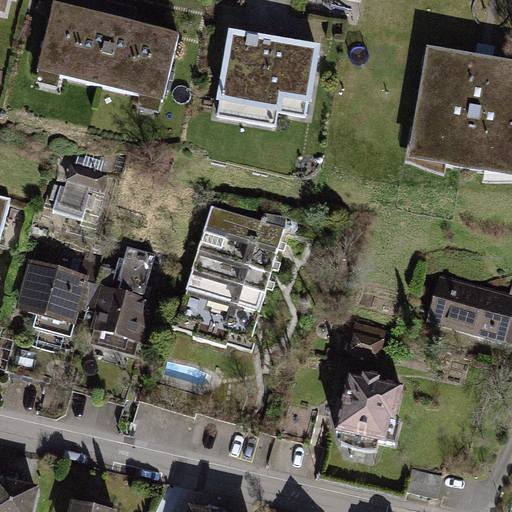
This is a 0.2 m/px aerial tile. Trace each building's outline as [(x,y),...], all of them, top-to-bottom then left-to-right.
[(179,31),(52,4),(35,83),(57,88),(59,77),(141,95),(138,106),(162,111),(179,31)] [(322,48),(230,33),(215,120),(275,130),(277,117),(309,122),(322,48)] [(511,63),(484,59),(426,49),(407,161),(511,180),(511,63)] [(108,177),(69,166),(65,184),(102,195),(108,177)] [(0,246),(11,201),(0,198),(0,246)] [(261,225),(213,210),(175,332),(251,354),(288,220),(264,217),(261,225)] [(168,255),(109,239),(103,258),(89,307),(88,312),(96,314),(87,346),(135,359),(138,346),(144,348),(168,255)] [(57,270),(29,262),(15,314),(36,319),(33,331),(73,340),(78,318),(86,313),(88,307),(89,307),(103,258),(86,254),(84,261),(61,254),(57,270)] [(511,291),(511,296),(442,276),(426,326),(511,348),(511,291)] [(378,362),(386,331),(357,324),(350,356),(378,362)] [(361,380),(348,377),(335,436),(342,437),(341,443),(350,449),(365,454),(379,452),(381,446),(397,450),(402,423),(397,422),(405,390),(383,386),(384,381),(362,376),(361,380)] [(443,477),(411,470),(407,495),(438,501),(443,477)] [(33,511),(39,489),(0,481),(0,511),(33,511)]
